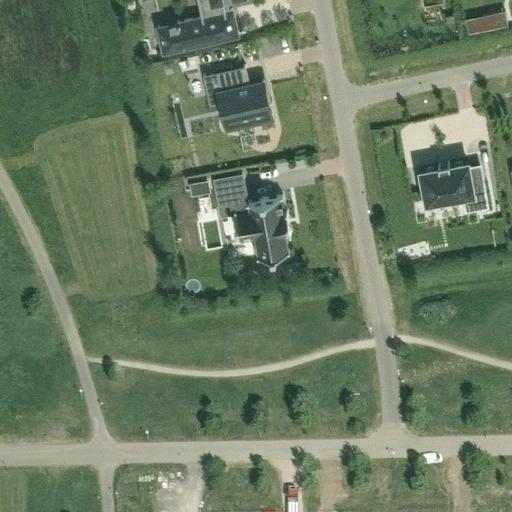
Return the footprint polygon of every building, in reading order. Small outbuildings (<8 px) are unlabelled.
[(198,0),(202,16),(177,22),(159,26),(158,26),(158,27),(160,37),(164,51),(215,40),(237,35),(238,34),(238,33),(232,10),(232,8),(231,9),(225,10),(223,0),(198,0)] [(505,11),(481,16),(484,28),(508,22),(505,11)] [(454,13),(445,15),(447,24),(456,22),(454,13)] [(242,65),(218,71),(222,88),(218,89),(227,128),(272,118),(268,100),(268,99),(263,78),(246,82),(242,65)] [(439,166),(421,169),(421,171),(426,200),(463,194),(466,210),(488,206),(488,205),(484,182),(472,184),(469,165),(468,161),(449,164),(439,166)] [(257,254),(257,256),(271,253),(271,255),(276,254),(276,252),(290,250),(289,248),(288,249),(285,232),(289,232),(290,233),(291,233),(287,211),(286,211),(286,212),(285,212),(282,196),(283,196),(283,194),(266,197),(266,196),(261,196),(261,198),(243,201),(238,173),(215,177),(221,214),(235,212),(237,222),(235,222),(236,227),(238,227),(240,240),(241,239),(241,238),(255,236),(258,254),(257,254)]
